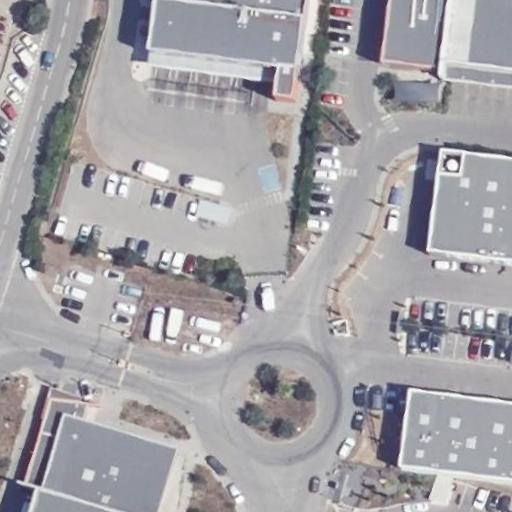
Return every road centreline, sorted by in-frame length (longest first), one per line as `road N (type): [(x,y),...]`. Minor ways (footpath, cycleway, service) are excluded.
road 1 (residential): [(0,250),(70,0)]
road 2 (unknown): [(319,360),(385,299),(435,286),(511,283)]
road 3 (unknown): [(339,396),(390,371),(511,377)]
